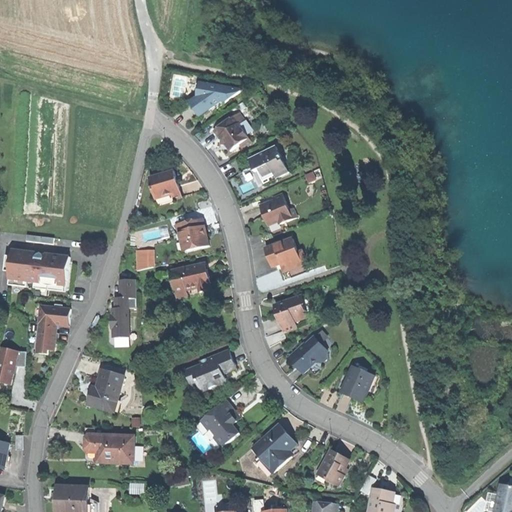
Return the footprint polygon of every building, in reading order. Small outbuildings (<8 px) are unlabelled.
[(198,78),(195,102),(201,103),(210,104),(220,96),(226,97),(241,84),(198,78)] [(234,111),(212,127),(217,133),(219,136),(218,138),(218,139),(219,141),(221,142),(223,141),(228,147),(236,141),(240,147),(250,139),(237,121),(240,119),(234,111)] [(274,142),(259,150),(257,154),(253,153),(247,157),(251,164),(253,169),(259,167),(262,172),(266,173),(273,169),(276,174),(288,168),(282,157),(279,158),(276,153),(279,152),(274,142)] [(172,166),(147,173),(153,194),(167,190),(170,193),(171,195),(179,193),(176,179),(172,166)] [(263,213),(267,223),(278,218),(280,221),(296,214),(292,205),(288,207),(281,191),(272,196),(273,200),(269,202),(268,199),(259,203),(263,213)] [(175,228),(176,228),(202,222),(200,214),(173,220),(175,228)] [(182,237),(184,246),(206,242),(204,232),(202,222),(176,228),(178,238),(182,237)] [(25,231),(24,237),(51,241),(52,234),(25,231)] [(291,235),(263,245),(266,255),(269,263),(278,260),(279,262),(286,259),(288,262),(299,258),(291,235)] [(134,265),(151,265),(151,246),(133,246),(134,265)] [(8,264),(6,281),(14,282),(23,283),(24,278),(39,279),(39,278),(50,280),(55,280),(55,281),(64,282),(67,253),(49,251),(49,254),(42,254),(42,250),(10,247),(9,253),(8,253),(6,264),(8,264)] [(199,261),(168,268),(172,285),(182,282),(184,288),(196,285),(197,289),(208,287),(206,280),(208,279),(206,272),(205,266),(201,267),(199,261)] [(280,299),(272,302),(274,311),(276,318),(279,328),(293,324),(290,316),(303,312),(297,294),(286,297),(287,300),(281,302),(280,299)] [(110,313),(125,319),(132,301),(117,295),(110,313)] [(68,305),(37,303),(34,350),(45,350),(46,346),(52,347),(53,330),(54,322),(66,323),(68,305)] [(125,324),(105,316),(101,327),(95,341),(124,352),(127,344),(125,344),(128,336),(121,334),(125,324)] [(290,353),(287,355),(294,362),(301,370),(313,359),(319,359),(327,351),(311,334),(303,342),(301,339),(293,346),(297,350),(294,353),(290,353)] [(0,379),(8,381),(9,374),(10,368),(8,368),(9,361),(22,364),(25,349),(11,347),(0,345),(0,379)] [(185,366),(191,381),(195,380),(198,388),(211,383),(212,385),(220,382),(219,379),(217,376),(222,374),(221,370),(227,368),(226,364),(232,361),(229,355),(226,346),(196,358),(197,362),(185,366)] [(129,356),(127,364),(136,367),(139,358),(129,356)] [(344,392),(350,394),(351,392),(361,397),(372,372),(349,362),(345,373),(347,374),(344,379),(342,378),(338,389),(344,392)] [(106,406),(109,407),(112,396),(115,397),(116,395),(121,372),(99,367),(95,385),(90,384),(89,391),(86,401),(106,406)] [(119,396),(116,395),(115,397),(112,407),(109,407),(106,406),(105,410),(115,412),(119,396)] [(214,434),(222,443),(238,429),(231,421),(235,417),(229,410),(233,407),(224,396),(210,408),(212,410),(210,412),(208,410),(200,417),(208,427),(211,425),(217,432),(214,434)] [(235,410),(233,407),(229,410),(235,417),(239,414),(235,410)] [(259,455),(271,469),(290,453),(285,448),(294,440),(286,430),(276,420),(265,430),(267,431),(253,443),(262,452),(259,455)] [(131,432),(95,431),(95,442),(95,453),(111,454),(111,459),(131,459),(131,432)] [(87,453),(95,453),(95,442),(85,442),(84,445),(84,450),(87,453)] [(250,446),(259,455),(262,452),(253,443),(250,446)] [(324,477),(336,483),(343,472),(340,470),(346,458),(339,454),(340,453),(336,451),(329,448),(318,471),(325,475),(324,477)] [(349,459),(346,458),(340,470),(343,472),(349,459)] [(357,487),(365,490),(372,475),(365,472),(357,487)] [(53,511),(67,511),(84,511),(85,483),(54,482),(53,497),(53,511)] [(511,511),(511,486),(509,486),(500,491),(496,511),(511,511)] [(369,488),(364,511),(389,511),(391,502),(389,501),(391,489),(382,488),(381,490),(369,488)] [(281,511),(282,510),(271,511),(262,511),(261,497),(251,498),(251,511),(281,511)] [(333,511),(334,502),(310,500),(309,511),(333,511)]
